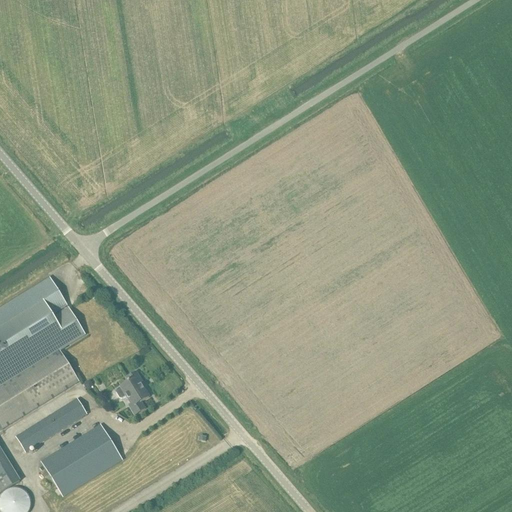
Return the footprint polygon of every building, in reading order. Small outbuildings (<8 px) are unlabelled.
[(50,278),(0,309),(0,430),(1,431),(79,383),(60,352),(86,336),(50,278)] [(143,384),(136,373),(126,379),(128,383),(117,390),(116,392),(120,399),(122,399),(126,397),(131,405),(129,407),(135,416),(137,415),(145,410),(141,403),(149,398),(143,388),(142,389),(140,386),(143,384)] [(222,374),(217,378),(223,386),(228,382),(222,374)] [(90,380),(84,385),(88,391),(91,389),(92,384),(90,380)] [(87,415),(77,399),(16,437),(26,453),(87,415)] [(122,461),(100,426),(41,462),(63,497),(122,461)] [(0,461),(0,494),(20,482),(5,459),(0,461)] [(30,507),(30,504),(29,501),(29,498),(27,496),(25,494),(23,492),(20,491),(17,490),(14,490),(11,490),(9,491),(6,492),(4,494),(2,497),(1,499),(0,501),(0,508),(1,511),(27,511),(29,510),(30,507)]
